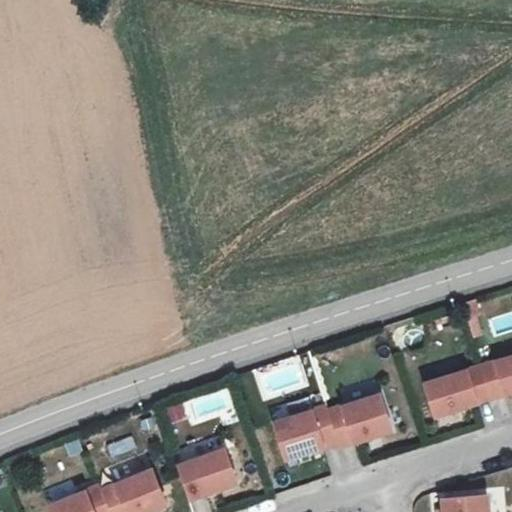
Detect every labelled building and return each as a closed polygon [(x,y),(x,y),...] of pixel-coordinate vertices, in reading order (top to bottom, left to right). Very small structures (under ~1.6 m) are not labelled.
[(469,337),(479,336),(477,302),(466,303),(469,337)] [(511,366),(472,379),(481,410),(511,401),(511,366)] [(425,427),(481,410),(472,379),(415,396),(425,427)] [(209,396),(212,413),(229,411),(227,394),(209,396)] [(171,423),(186,418),(182,402),(166,407),(171,423)] [(330,454),(331,459),(383,442),(372,407),(320,423),(330,454)] [(266,435),(278,471),(330,454),(320,423),(318,419),(266,435)] [(217,438),(191,447),(194,456),(220,448),(217,438)] [(169,472),(182,509),(229,493),(216,457),(169,472)] [(101,511),(160,511),(146,476),(96,497),(101,511)] [(47,511),(101,511),(96,497),(94,493),(47,511)]
